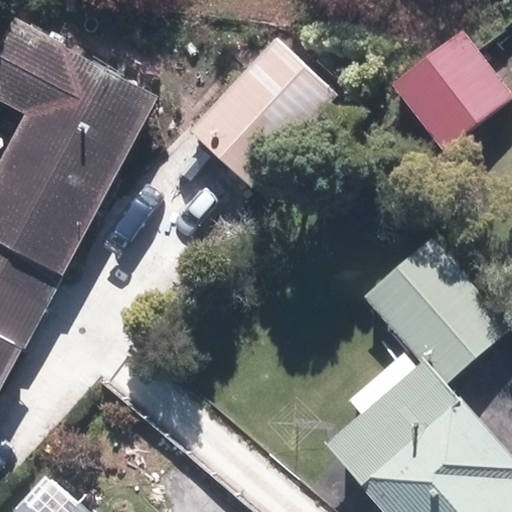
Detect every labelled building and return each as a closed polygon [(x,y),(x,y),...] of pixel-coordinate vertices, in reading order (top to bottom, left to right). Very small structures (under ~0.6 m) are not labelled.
[(0,103),(37,124),(0,187),(0,239),(71,280),(167,111),(27,31),(0,78),(0,103)] [(510,104),(457,38),(386,93),(439,160),(510,104)] [(249,198),(333,104),(267,46),(183,140),(249,198)] [(429,243),(358,306),(415,371),(419,367),(443,394),(510,335),(429,243)] [(0,414),(67,292),(0,255),(0,414)] [(354,425),(319,456),(368,511),(511,511),(511,492),(509,489),(511,486),(511,472),(419,368),(411,376),(399,362),(342,412),(354,425)] [(30,508),(25,511),(106,511),(90,497),(88,500),(58,473),(27,506),(30,508)]
